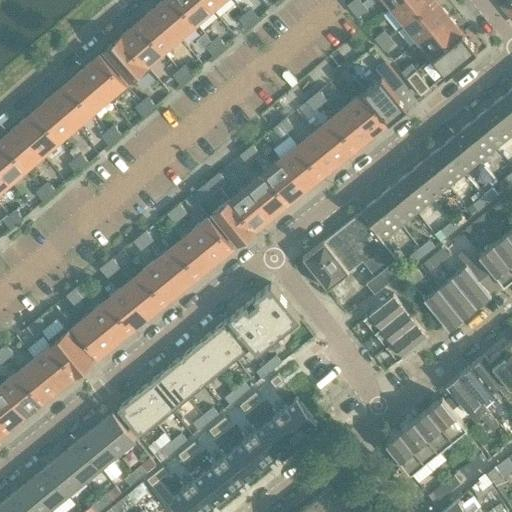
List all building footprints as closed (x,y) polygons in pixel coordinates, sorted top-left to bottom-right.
[(196,23),(176,0),(161,0),(154,7),(180,37),(196,23)] [(213,9),(205,0),(176,0),(196,23),(213,9)] [(223,0),(205,0),(213,9),(223,0)] [(362,3),(359,0),(352,0),(348,4),(353,10),(362,3)] [(399,0),(391,7),(405,23),(433,0),(399,0)] [(433,0),(405,23),(418,40),(449,15),(437,0),(433,0)] [(511,0),(509,0),(503,6),(511,16),(511,0)] [(367,9),(362,3),(353,10),(358,16),(367,9)] [(180,37),(154,7),(138,21),(164,51),(180,37)] [(259,17),(251,8),(245,13),(253,22),(259,17)] [(253,22),(245,13),(239,18),(246,28),(253,22)] [(418,40),(432,57),(463,32),(449,15),(418,40)] [(164,51),(138,21),(121,35),(150,69),(151,68),(148,65),(164,51)] [(389,36),(384,30),(375,37),(380,44),(389,36)] [(432,57),(446,75),(477,49),(463,32),(432,57)] [(150,69),(121,35),(104,49),(133,83),(150,69)] [(226,45),(218,36),(212,41),(220,50),(226,45)] [(394,42),(389,36),(380,44),(385,50),(394,42)] [(220,50),(212,41),(206,46),(214,56),(220,50)] [(129,87),(100,53),(83,67),(109,98),(108,98),(111,102),(129,87)] [(376,68),(382,75),(364,89),(390,120),(407,106),(394,90),(403,82),(385,60),(376,68)] [(416,70),(411,63),(402,71),(407,77),(416,70)] [(193,73),(185,64),(179,69),(187,78),(193,73)] [(109,98),(83,67),(66,81),(92,112),(108,98),(109,98)] [(354,77),(347,68),(340,73),(348,82),(354,77)] [(187,78),(179,69),(173,74),(181,84),(187,78)] [(421,76),(416,70),(407,77),(412,84),(421,76)] [(92,112),(66,81),(50,95),(76,126),(92,112)] [(373,134),(390,120),(364,89),(348,103),(373,134)] [(327,99),(319,90),(313,95),(321,104),(327,99)] [(511,102),(505,94),(489,107),(511,135),(511,134),(511,102)] [(76,126),(50,95),(34,110),(60,140),(76,126)] [(321,104),(313,95),(307,100),(315,109),(321,104)] [(156,105),(148,96),(142,101),(149,110),(156,105)] [(149,110),(142,101),(135,106),(143,116),(149,110)] [(356,148),(373,134),(348,103),(331,116),(356,148)] [(489,107),(473,119),(496,147),(511,135),(489,107)] [(60,140),(34,110),(17,124),(43,154),(60,140)] [(339,161),(356,148),(331,116),(314,130),(339,161)] [(294,126),(286,117),(280,122),(287,131),(294,126)] [(473,119),(457,132),(480,160),(496,147),(473,119)] [(287,131),(280,122),(273,127),(281,136),(287,131)] [(43,154),(17,124),(1,138),(27,168),(43,154)] [(122,134),(114,125),(108,130),(116,139),(122,134)] [(116,139),(108,130),(102,135),(109,144),(116,139)] [(322,175),(339,161),(314,130),(297,144),(322,175)] [(457,132),(442,145),(464,173),(480,160),(457,132)] [(27,168),(1,138),(0,138),(0,169),(10,182),(27,168)] [(260,153),(252,144),(246,149),(254,158),(260,153)] [(306,188),(322,175),(297,144),(280,157),(306,188)] [(442,145),(426,158),(448,186),(464,173),(442,145)] [(254,158),(246,149),(240,154),(247,163),(254,158)] [(89,162),(81,153),(75,158),(83,167),(89,162)] [(289,202),(306,188),(280,157),(264,171),(289,202)] [(83,167),(75,158),(69,163),(77,173),(83,167)] [(426,158),(410,171),(433,199),(448,186),(426,158)] [(0,190),(10,182),(0,169),(0,190)] [(226,180),(219,171),(212,176),(220,185),(226,180)] [(272,215),(289,202),(264,171),(247,184),(272,215)] [(410,171),(394,184),(417,212),(433,199),(410,171)] [(220,185),(212,176),(206,181),(214,191),(220,185)] [(56,190),(48,181),(42,186),(50,195),(56,190)] [(255,229),(272,215),(247,184),(230,198),(255,229)] [(394,184),(378,197),(401,225),(417,212),(394,184)] [(50,195),(42,186),(36,191),(44,201),(50,195)] [(492,188),(483,196),(488,203),(498,195),(492,188)] [(488,203),(483,196),(473,204),(478,211),(488,203)] [(401,225),(378,197),(362,210),(384,238),(401,225)] [(493,206),(499,214),(510,205),(504,197),(493,206)] [(238,243),(255,229),(230,198),(213,212),(238,243)] [(187,212),(180,203),(173,208),(181,217),(187,212)] [(181,217),(173,208),(167,213),(175,222),(181,217)] [(23,218),(15,209),(9,214),(17,223),(23,218)] [(359,212),(325,240),(349,271),(362,261),(374,276),(366,283),(375,293),(404,269),(359,212)] [(486,212),(475,220),(482,228),(492,219),(486,212)] [(457,228),(451,222),(444,213),(435,222),(447,236),(457,228)] [(17,223),(9,214),(3,219),(11,229),(17,223)] [(461,214),(451,222),(457,228),(466,220),(461,214)] [(216,261),(233,247),(208,216),(191,230),(216,261)] [(482,228),(475,220),(465,229),(471,236),(482,228)] [(154,239),(146,230),(140,235),(147,244),(154,239)] [(216,261),(191,230),(174,243),(199,274),(216,261)] [(511,237),(507,231),(493,242),(511,265),(511,237)] [(147,244),(140,235),(133,240),(141,249),(147,244)] [(429,239),(419,247),(425,254),(435,246),(429,239)] [(349,271),(325,240),(303,258),(327,288),(349,271)] [(511,265),(493,242),(479,253),(504,284),(511,277),(511,265)] [(182,288),(199,274),(174,243),(157,257),(182,288)] [(444,246),(434,254),(440,262),(451,253),(444,246)] [(425,254),(419,247),(410,255),(415,262),(425,254)] [(457,255),(465,265),(465,264),(490,295),(504,284),(479,253),(471,260),(463,251),(457,255)] [(440,262),(434,254),(424,263),(430,270),(440,262)] [(120,267),(112,257),(106,262),(114,272),(120,267)] [(166,302),(182,288),(157,257),(140,270),(166,302)] [(114,272),(106,262),(100,267),(107,277),(114,272)] [(465,265),(452,276),(477,306),(490,295),(465,264),(465,265)] [(406,277),(412,285),(423,276),(416,268),(406,277)] [(149,315),(166,302),(140,270),(124,284),(149,315)] [(452,276),(438,287),(463,318),(477,306),(452,276)] [(271,283),(229,318),(252,346),(251,346),(257,354),(280,335),(300,319),(271,283)] [(86,294),(79,284),(72,289),(80,299),(86,294)] [(132,329),(149,315),(124,284),(107,298),(132,329)] [(463,318),(438,287),(423,299),(448,329),(463,318)] [(80,299),(72,289),(66,295),(74,304),(80,299)] [(369,313),(380,327),(405,308),(393,293),(369,313)] [(115,342),(132,329),(107,298),(90,311),(115,342)] [(380,327),(392,341),(416,322),(405,308),(380,327)] [(98,356),(115,342),(90,311),(73,325),(98,356)] [(47,325),(39,316),(33,321),(41,330),(47,325)] [(229,318),(213,331),(236,359),(251,346),(252,346),(229,318)] [(41,330),(33,321),(27,326),(34,336),(41,330)] [(416,322),(392,341),(403,356),(427,336),(416,322)] [(76,374),(93,360),(68,329),(51,343),(76,374)] [(213,331),(197,343),(220,371),(236,359),(213,331)] [(13,353),(6,343),(0,348),(7,358),(13,353)] [(59,388),(76,374),(51,343),(34,357),(59,388)] [(197,343),(181,356),(204,384),(220,371),(197,343)] [(511,348),(507,343),(488,359),(510,386),(511,384),(511,348)] [(497,387),(505,396),(510,402),(511,400),(511,388),(510,386),(488,359),(483,353),(470,364),(493,392),(492,390),(497,387)] [(181,356),(165,369),(188,397),(204,384),(181,356)] [(276,356),(265,364),(271,370),(281,362),(276,356)] [(42,401),(59,388),(34,357),(17,370),(42,401)] [(271,370),(265,364),(256,371),(262,378),(271,370)] [(458,374),(490,415),(499,425),(507,419),(487,396),(493,392),(470,364),(458,374)] [(165,369),(150,382),(172,410),(188,397),(165,369)] [(25,415),(42,401),(17,370),(0,384),(25,415)] [(279,371),(271,378),(276,385),(285,378),(279,371)] [(481,417),(490,427),(492,431),(499,425),(490,415),(458,374),(445,385),(467,412),(468,412),(476,421),(481,417)] [(244,381),(234,389),(239,396),(249,388),(244,381)] [(150,382),(134,395),(156,423),(172,410),(150,382)] [(0,417),(9,428),(25,415),(0,384),(0,417)] [(304,388),(289,400),(299,413),(314,401),(304,388)] [(239,396),(234,389),(224,397),(230,404),(239,396)] [(257,389),(248,396),(254,403),(263,396),(257,389)] [(156,423),(134,395),(117,408),(139,436),(156,423)] [(248,396),(240,403),(246,409),(254,403),(248,396)] [(442,396),(428,408),(453,439),(467,427),(442,396)] [(289,400),(273,412),(284,425),(299,413),(289,400)] [(314,401),(299,413),(309,426),(325,414),(314,401)] [(212,407),(202,415),(208,422),(218,414),(212,407)] [(428,408),(414,419),(439,450),(453,439),(428,408)] [(113,412),(95,426),(118,454),(135,439),(113,412)] [(273,412),(258,425),(268,437),(284,425),(273,412)] [(299,413),(284,425),(294,438),(309,426),(299,413)] [(226,414),(218,420),(223,427),(232,420),(226,414)] [(208,422),(202,415),(192,423),(198,430),(208,422)] [(0,435),(9,428),(0,417),(0,435)] [(414,419),(400,431),(425,461),(439,450),(414,419)] [(218,420),(209,427),(215,434),(223,427),(218,420)] [(258,425),(243,437),(253,450),(268,437),(258,425)] [(284,425),(268,437),(279,450),(294,438),(284,425)] [(95,426),(78,439),(101,467),(118,454),(95,426)] [(491,437),(483,428),(475,435),(483,444),(491,437)] [(425,461),(400,431),(386,442),(411,473),(425,461)] [(176,447),(170,439),(164,432),(148,444),(160,460),(176,447)] [(180,433),(170,439),(176,447),(186,439),(180,433)] [(243,437),(227,449),(238,462),(253,450),(243,437)] [(268,437),(253,450),(263,463),(279,450),(268,437)] [(196,438),(187,445),(193,452),(201,445),(196,438)] [(78,439),(62,453),(84,481),(101,467),(78,439)] [(483,447),(491,456),(499,450),(491,440),(483,447)] [(187,445),(179,452),(184,459),(193,452),(187,445)] [(227,449),(212,461),(223,474),(238,462),(227,449)] [(253,450),(238,462),(248,475),(263,463),(253,450)] [(62,453),(45,467),(67,494),(84,481),(62,453)] [(481,453),(471,461),(477,469),(487,460),(481,453)] [(139,462),(140,465),(132,471),(138,479),(146,472),(155,465),(148,455),(139,462)] [(511,471),(511,458),(509,455),(496,465),(505,477),(511,471)] [(212,461),(197,474),(207,487),(223,474),(212,461)] [(477,469),(471,461),(460,470),(466,477),(477,469)] [(238,462),(223,474),(233,487),(248,475),(238,462)] [(164,464),(155,471),(161,478),(169,471),(164,464)] [(505,477),(496,465),(487,472),(496,483),(505,477)] [(45,467),(28,480),(50,508),(67,494),(45,467)] [(132,471),(124,478),(115,485),(121,492),(138,479),(132,471)] [(155,471),(147,478),(152,485),(161,478),(155,471)] [(496,483),(487,472),(472,485),(480,496),(494,485),(496,483)] [(197,474),(182,486),(192,499),(207,487),(197,474)] [(223,474),(207,487),(218,499),(233,487),(223,474)] [(454,475),(443,484),(449,491),(460,483),(454,475)] [(161,478),(152,485),(158,492),(166,485),(161,478)] [(28,480),(11,494),(26,511),(45,511),(50,508),(28,480)] [(449,491),(443,484),(433,492),(436,495),(439,500),(449,491)] [(104,506),(113,499),(121,492),(115,485),(98,499),(104,506)] [(166,485),(158,492),(163,498),(172,492),(166,485)] [(351,511),(330,485),(314,499),(324,511),(351,511)] [(207,487),(192,499),(202,511),(218,499),(207,487)] [(172,492),(163,498),(169,505),(177,499),(172,492)] [(26,511),(11,494),(0,503),(0,511),(26,511)] [(97,511),(104,506),(98,499),(90,505),(95,511),(97,511)] [(177,499),(169,505),(174,511),(183,505),(177,499)] [(324,511),(314,499),(298,511),(324,511)] [(441,511),(465,511),(457,499),(441,511)]
